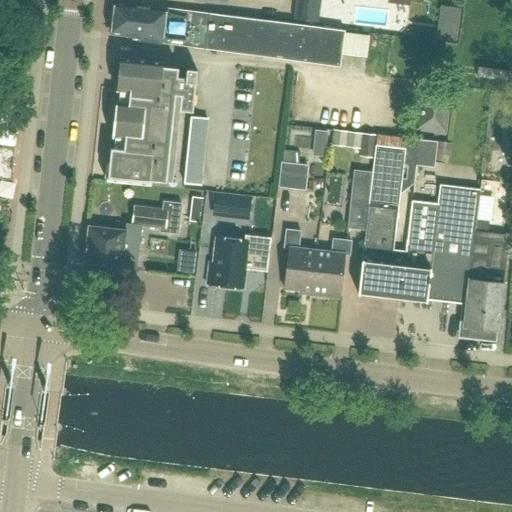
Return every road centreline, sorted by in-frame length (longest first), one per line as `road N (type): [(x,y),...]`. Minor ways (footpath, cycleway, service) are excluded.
road 1 (tertiary): [(511,389),(35,330)]
road 2 (tertiary): [(35,330),(73,0)]
road 3 (unclassified): [(229,511),(15,486)]
road 4 (tertiary): [(15,486),(35,330)]
